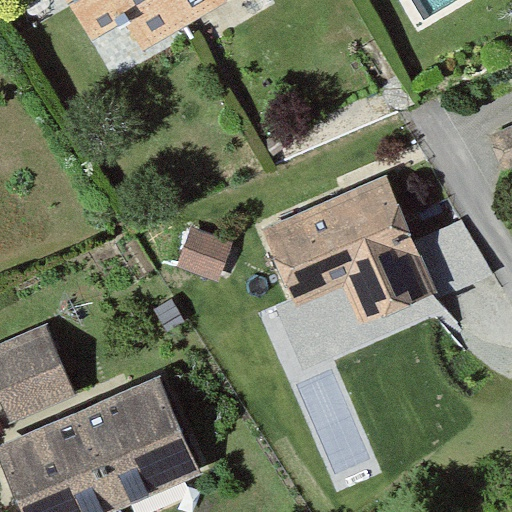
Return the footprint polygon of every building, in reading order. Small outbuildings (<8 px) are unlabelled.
[(184,24),(169,0),(76,0),(95,32),(132,11),(150,43),(184,24)] [(169,0),(184,24),(226,0),(169,0)] [(382,178),(256,229),(288,307),(322,293),(338,334),(430,297),(382,178)] [(56,316),(0,337),(0,373),(15,413),(83,388),(56,316)] [(154,384),(0,445),(0,483),(11,511),(110,511),(192,479),(154,384)]
